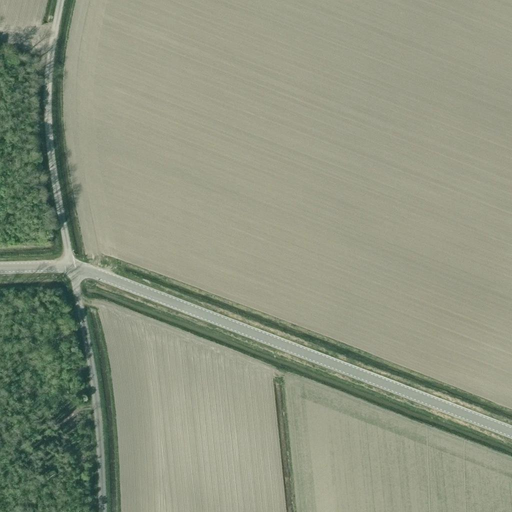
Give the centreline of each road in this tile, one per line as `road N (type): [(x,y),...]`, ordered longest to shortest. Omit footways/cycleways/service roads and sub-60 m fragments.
road 1 (unclassified): [(511,433),(71,268)]
road 2 (unclassified): [(71,268),(46,112),(59,0)]
road 3 (unclassified): [(101,511),(95,397),(71,268)]
